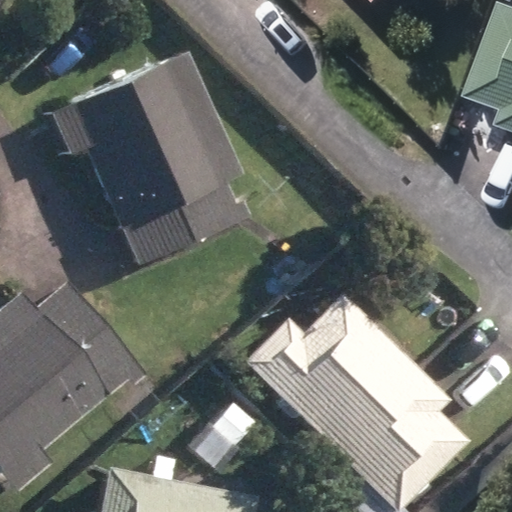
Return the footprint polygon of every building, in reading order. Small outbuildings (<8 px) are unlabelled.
[(360,0),(373,13),(385,0),(360,0)] [(494,135),(511,141),(511,14),(499,9),(464,105),(500,118),(494,135)] [(68,156),(122,272),(232,221),(225,207),(218,211),(208,189),(229,179),(171,55),(35,118),(55,162),(68,156)] [(451,331),(388,271),(357,304),(420,364),(451,331)] [(0,496),(2,495),(12,508),(45,482),(24,457),(110,387),(114,392),(130,379),(53,286),(19,313),(5,295),(0,299),(0,496)] [(228,367),(371,511),(385,511),(450,448),(419,417),(430,407),(325,302),(284,343),(269,326),(228,367)] [(236,511),(238,505),(155,487),(161,463),(142,459),(138,484),(93,474),(85,511),(236,511)] [(340,511),(341,511),(364,511),(351,499),(340,511)]
